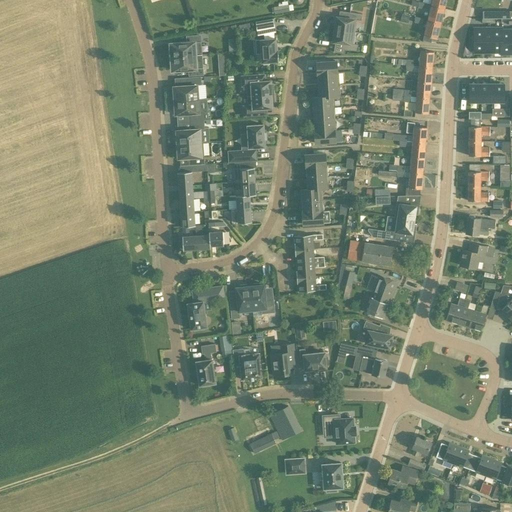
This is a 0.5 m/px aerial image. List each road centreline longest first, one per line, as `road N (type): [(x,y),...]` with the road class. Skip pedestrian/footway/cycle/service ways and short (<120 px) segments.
road 1 (residential): [(165,272),(150,67),(129,0)]
road 2 (residential): [(417,331),(441,224),(452,71)]
road 3 (residential): [(317,0),(293,59),(277,202),(257,242)]
road 4 (residential): [(396,399),(277,394),(189,416)]
road 5 (track): [(0,489),(168,425)]
road 6 (residential): [(189,416),(165,272)]
